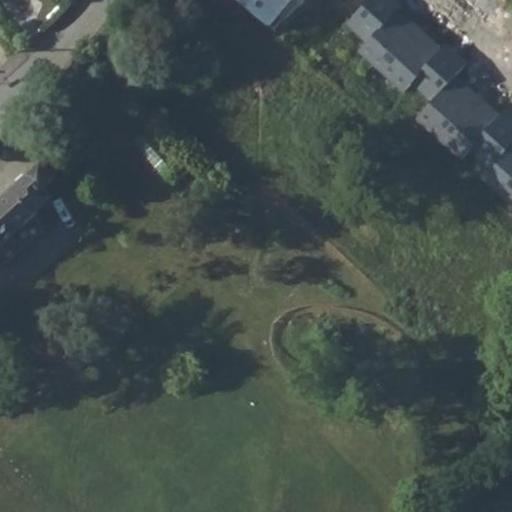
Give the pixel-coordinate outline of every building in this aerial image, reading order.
[(235,0),(270,30),(295,0),(235,0)] [(402,4),(397,0),(363,0),(344,23),(365,42),(360,51),(406,92),(411,85),(431,100),(452,77),(466,61),(446,42),(440,46),(398,10),(402,4)] [(497,116),(452,77),(431,100),(413,120),(460,161),(468,155),(487,172),(511,144),(511,115),(505,110),(497,116)] [(167,181),(181,167),(158,144),(144,158),(167,181)] [(511,144),(487,172),(483,177),(511,203),(511,144)] [(0,246),(36,214),(41,210),(39,208),(53,196),(45,186),(57,176),(42,160),(0,197),(0,246)] [(36,214),(0,246),(0,263),(3,267),(48,227),(36,214)]
